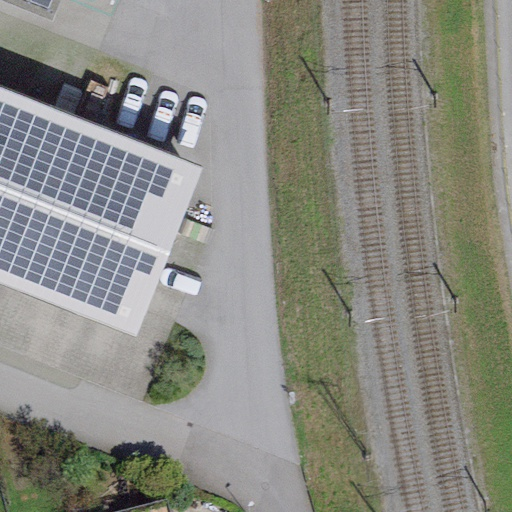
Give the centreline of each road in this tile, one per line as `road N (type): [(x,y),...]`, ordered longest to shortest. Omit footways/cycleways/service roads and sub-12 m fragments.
road 1 (unknown): [(279,505),(245,98)]
road 2 (residential): [(282,511),(260,477),(0,373)]
road 3 (unknown): [(0,0),(245,98)]
